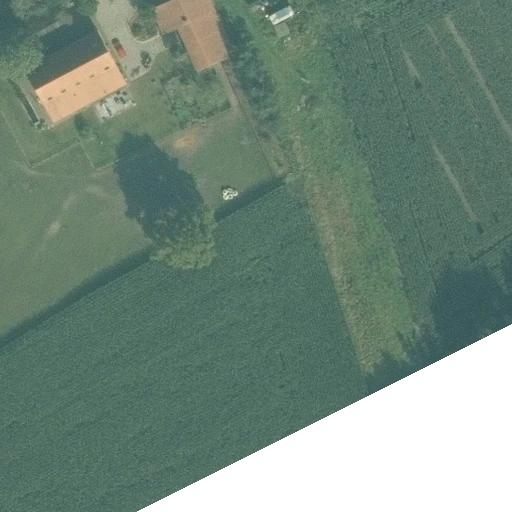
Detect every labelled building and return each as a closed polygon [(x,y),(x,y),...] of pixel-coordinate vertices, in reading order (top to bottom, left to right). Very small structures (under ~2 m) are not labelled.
[(0,25),(10,47),(92,8),(88,0),(39,0),(0,19),(0,25)] [(198,72),(236,52),(209,0),(168,0),(144,13),(157,39),(176,29),(198,71),(198,72)] [(303,27),(291,3),(254,22),(266,45),(303,27)] [(125,83),(99,31),(12,73),(38,125),(125,83)] [(173,57),(146,71),(172,121),(199,108),(173,57)]
